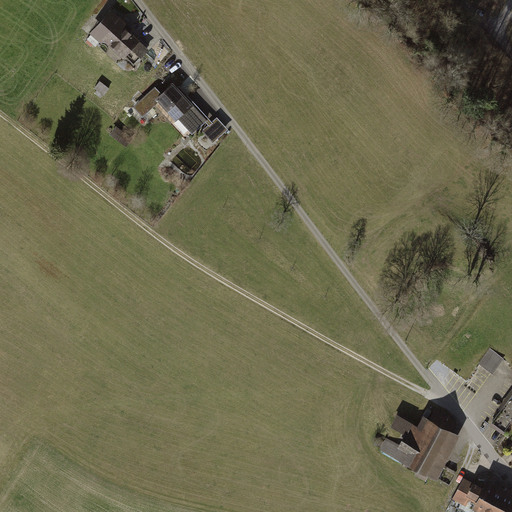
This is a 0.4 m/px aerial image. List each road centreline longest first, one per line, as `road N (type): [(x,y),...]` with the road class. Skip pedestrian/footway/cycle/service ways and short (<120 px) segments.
road 1 (unclassified): [(511,479),(138,0)]
road 2 (track): [(0,113),(171,248),(448,404)]
